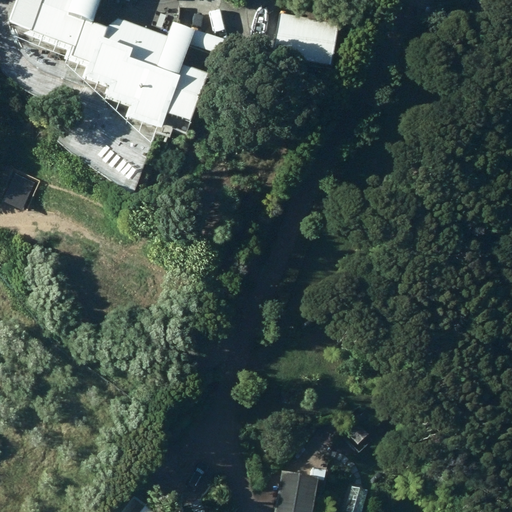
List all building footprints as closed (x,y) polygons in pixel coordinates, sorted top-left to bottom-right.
[(190,119),(208,71),(182,61),(189,41),(241,60),(246,47),(171,18),(166,34),(117,16),(107,27),(90,20),(98,0),(41,0),(39,5),(32,3),(22,29),(66,46),(63,55),(85,63),(81,75),(91,79),(92,76),(108,82),(105,92),(131,101),(127,114),(161,127),(168,110),(190,119)] [(274,55),(331,63),(337,21),(280,12),(274,55)] [(228,148),(240,153),(244,143),(233,138),(228,148)] [(346,429),(358,440),(367,430),(356,419),(346,429)] [(282,468),(273,511),(311,511),(318,474),(282,468)] [(157,511),(136,495),(123,511),(121,510),(119,511),(157,511)]
